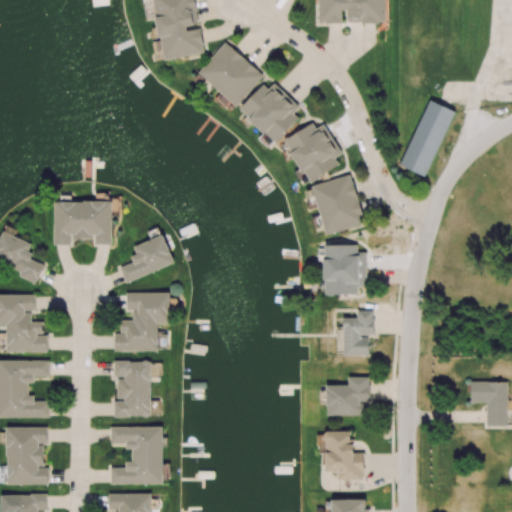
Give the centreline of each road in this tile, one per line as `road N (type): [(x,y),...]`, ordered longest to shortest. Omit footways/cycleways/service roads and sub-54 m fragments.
road 1 (residential): [(407,511),(413,307),(429,222),(449,178)]
road 2 (residential): [(429,222),(387,186),(334,69),(242,1)]
road 3 (residential): [(79,511),(84,293)]
